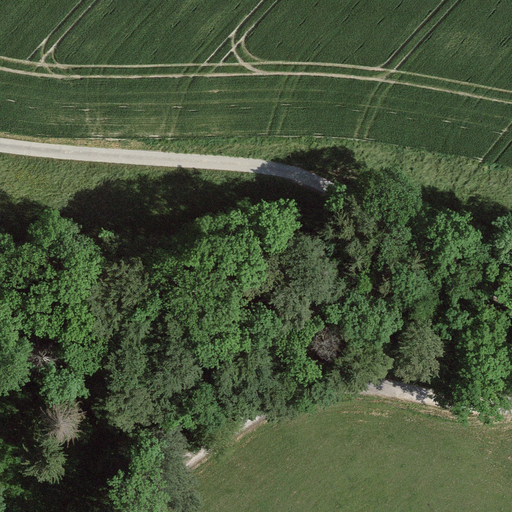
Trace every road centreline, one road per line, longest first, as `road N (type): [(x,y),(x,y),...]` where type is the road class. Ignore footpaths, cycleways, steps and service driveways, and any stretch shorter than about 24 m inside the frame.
road 1 (track): [(0,142),(294,173),(511,301)]
road 2 (track): [(511,398),(438,400),(375,385),(312,385),(237,422),(163,479),(136,511)]
